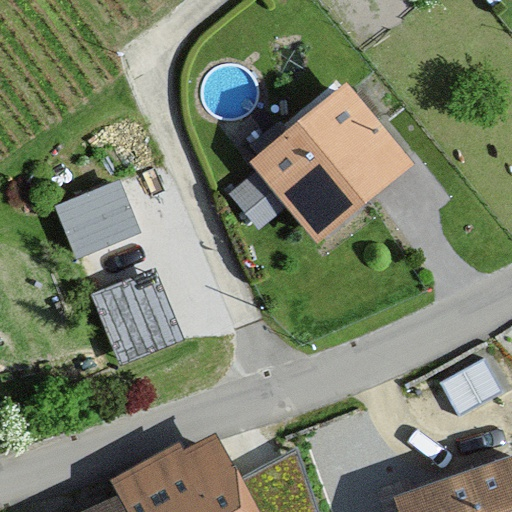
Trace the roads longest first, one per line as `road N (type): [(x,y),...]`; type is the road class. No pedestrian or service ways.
road 1 (residential): [(244,0),(146,73),(273,398)]
road 2 (residential): [(0,483),(273,398)]
road 3 (residential): [(273,398),(329,380),(511,272)]
